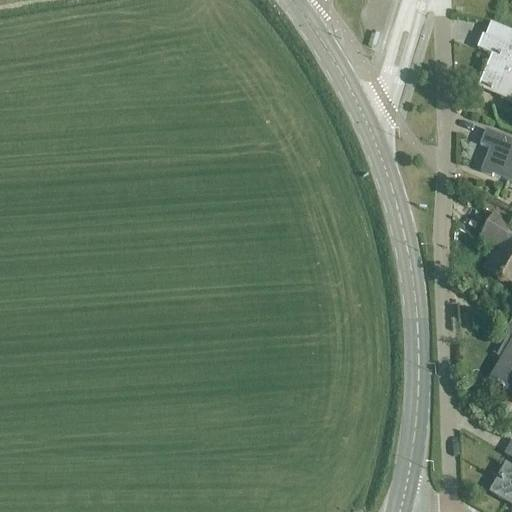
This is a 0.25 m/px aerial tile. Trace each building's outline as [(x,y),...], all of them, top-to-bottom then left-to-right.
[(477,89),(511,103),(511,54),(511,50),(482,37),(476,52),(491,58),(477,89)] [(493,176),(511,184),(511,141),(485,130),(478,145),(489,151),(480,172),(492,178),(493,176)] [(511,229),(492,218),(484,234),(500,243),(484,270),(496,277),(498,273),(511,280),(511,229)] [(488,382),(511,395),(511,323),(505,335),(511,339),(488,382)] [(494,496),(511,506),(511,446),(507,456),(511,458),(511,472),(509,471),(494,496)]
